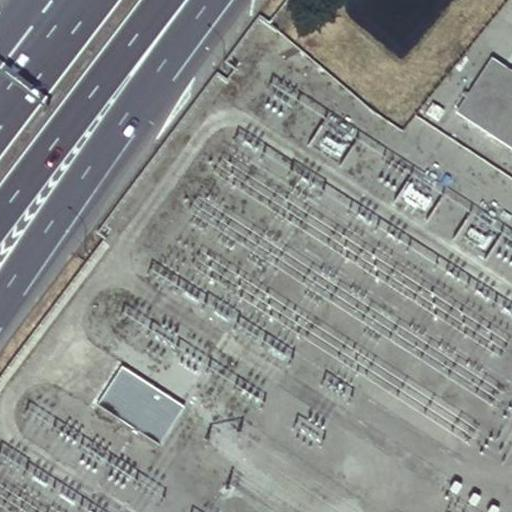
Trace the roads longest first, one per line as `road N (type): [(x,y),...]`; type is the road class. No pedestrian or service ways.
road 1 (motorway): [(0,295),(86,118)]
road 2 (motorway): [(86,118),(176,0)]
road 3 (motorway): [(86,0),(0,113)]
road 4 (motorway): [(0,218),(86,118)]
